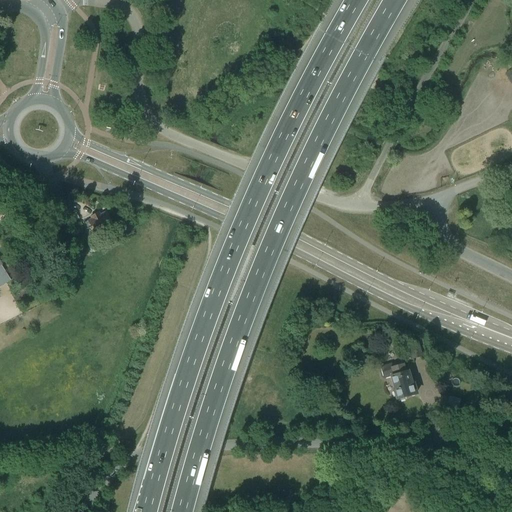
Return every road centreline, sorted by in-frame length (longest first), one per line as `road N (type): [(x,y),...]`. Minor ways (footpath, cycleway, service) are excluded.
road 1 (motorway): [(181,511),(267,253),(398,0)]
road 2 (motorway): [(356,0),(303,93),(209,308),(146,511)]
road 3 (secondary): [(60,153),(511,350)]
road 4 (secondary): [(511,334),(70,130)]
road 5 (unclassified): [(356,205),(155,125),(138,99),(136,22),(125,8),(100,0)]
road 6 (unclassified): [(511,481),(414,440),(222,444)]
road 7 (unclassified): [(356,205),(473,0)]
road 8 (unclassified): [(511,276),(450,244),(434,199),(356,205)]
road 9 (unclassified): [(85,511),(97,487),(129,458),(222,444)]
